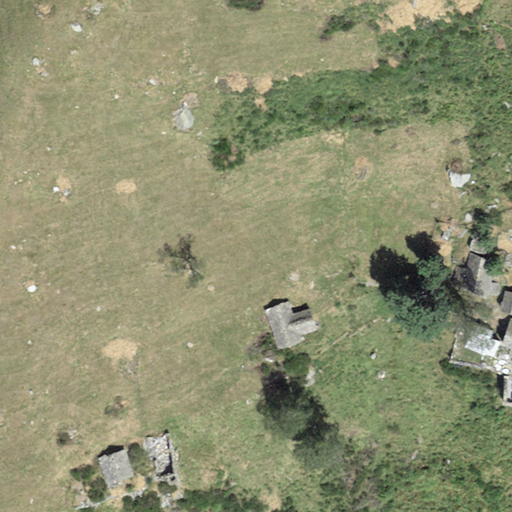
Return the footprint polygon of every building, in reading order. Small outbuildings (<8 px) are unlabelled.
[(496,263),(469,256),(460,289),(487,296),(496,263)] [(511,293),(503,292),(500,312),(511,313),(511,293)] [(284,307),(260,315),(273,354),(296,347),(294,341),(311,335),(304,313),(288,319),(284,307)] [(511,320),(510,320),(501,347),(511,350),(511,320)] [(501,334),(473,325),(465,348),(493,357),(501,334)] [(149,440),(156,477),(173,474),(167,437),(149,440)] [(134,477),(123,450),(97,461),(108,487),(134,477)]
